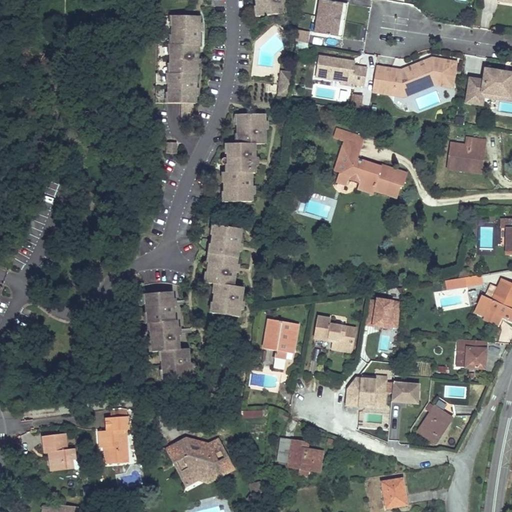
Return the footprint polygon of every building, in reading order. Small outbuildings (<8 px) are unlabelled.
[(255,0),(257,8),(257,10),(259,9),(261,18),(285,15),(283,1),(285,0),(255,0)] [(342,4),(320,0),(315,34),(337,38),(342,4)] [(172,27),(172,37),(172,38),(175,38),(175,46),(173,46),(173,55),(170,55),(170,56),(170,65),(170,67),(173,67),(173,75),(171,75),(171,83),(168,83),(168,85),(168,96),(171,96),(171,105),(182,105),(182,121),(191,121),(191,105),(195,105),(195,98),(198,98),(198,89),(195,89),(195,76),(197,76),(197,61),(200,62),(200,53),(197,53),(197,47),(199,47),(199,33),(202,33),(202,24),(199,25),(199,18),(175,17),(175,26),(172,26),(172,27)] [(309,33),(297,31),(296,42),(307,44),(309,33)] [(354,62),(319,56),(315,77),(364,85),(367,69),(354,67),(354,62)] [(404,77),(375,72),(372,91),(395,96),(396,87),(410,90),(432,81),(452,85),(455,64),(431,60),(405,72),(404,77)] [(405,72),(376,68),(375,72),(404,77),(405,72)] [(501,74),(501,73),(500,72),(499,71),(497,71),(496,71),(495,72),(494,73),(493,73),(493,74),(492,74),(493,72),(485,71),(484,82),(470,80),(466,102),(481,105),(483,96),(483,91),(508,95),(509,89),(511,89),(511,74),(507,74),(507,77),(502,76),(502,75),(501,74)] [(410,90),(396,87),(395,96),(404,97),(433,86),(451,89),(452,85),(432,81),(410,90)] [(508,95),(483,91),(483,96),(511,100),(511,89),(509,89),(508,95)] [(363,95),(353,93),(351,104),(361,106),(363,95)] [(167,124),(167,111),(154,112),(154,127),(159,140),(171,137),(167,124)] [(228,155),(228,159),(224,159),(223,159),(222,160),(222,161),(221,161),(221,162),(221,163),(221,164),(222,165),(222,166),(223,166),(224,166),(225,166),(230,166),(230,174),(227,174),(227,182),(224,182),(224,184),(224,193),(224,195),(227,195),(227,203),(251,203),(251,196),(254,196),(254,188),(251,188),(251,174),(255,175),(254,160),(257,160),(257,152),(254,151),(254,145),(265,145),(264,131),(267,131),(267,122),(264,122),(264,116),(240,116),(240,125),(238,124),(238,126),(238,135),(238,137),(240,137),(240,145),(235,145),(230,145),(230,154),(228,154),(228,155)] [(345,140),(362,146),(364,138),(336,129),(334,137),(345,141),(345,140)] [(485,141),(466,139),(465,146),(451,144),(447,169),(464,172),(465,164),(481,167),(485,141)] [(362,146),(345,140),(345,141),(334,172),(339,173),(349,177),(348,180),(359,184),(357,189),(373,194),(373,191),(374,188),(378,189),(377,192),(397,198),(400,187),(403,187),(406,175),(381,166),(381,168),(380,169),(379,172),(366,168),(367,165),(368,163),(357,160),(362,146)] [(175,155),(175,144),(167,143),(167,155),(175,155)] [(464,172),(480,174),(481,167),(465,164),(464,172)] [(349,177),(339,173),(336,182),(346,186),(348,180),(349,177)] [(479,249),(492,250),(493,226),(480,226),(479,249)] [(213,237),(211,246),(211,247),(214,248),(211,263),(206,263),(205,263),(204,263),(203,263),(202,264),(202,265),(202,266),(202,267),(202,268),(203,269),(204,270),(208,270),(207,274),(207,276),(210,276),(208,285),(213,285),(218,286),(217,294),(215,294),(214,295),(213,304),(213,306),(215,306),(214,315),(238,318),(240,304),(243,304),(244,296),(241,295),(242,289),(233,287),(234,274),(237,274),(238,265),(236,265),(237,253),(240,253),(241,245),(239,244),(241,230),(217,227),(215,235),(213,235),(213,237)] [(460,270),(458,278),(468,277),(467,269),(460,270)] [(482,284),(481,276),(465,279),(466,287),(482,284)] [(456,288),(466,287),(465,279),(455,280),(456,288)] [(511,285),(501,280),(492,301),(482,297),(474,313),(485,318),(488,311),(511,321),(511,285)] [(172,293),(147,295),(148,304),(146,304),(146,306),(146,314),(146,316),(149,316),(150,325),(152,325),(153,332),(150,332),(150,334),(151,343),(151,345),(154,345),(154,353),(158,353),(163,352),(164,360),(161,360),(162,362),(162,371),(162,373),(165,373),(165,381),(190,379),(189,365),(191,365),(190,356),(188,356),(187,350),(179,350),(177,337),(180,337),(179,328),(177,328),(176,321),(174,322),(173,309),(175,308),(175,300),(172,300),(172,293)] [(369,296),(366,325),(389,328),(392,298),(369,296)] [(329,319),(318,318),(314,339),(333,342),(332,346),(351,349),(355,329),(328,325),(329,319)] [(298,325),(268,320),(263,349),(275,352),(274,359),(286,360),(286,359),(287,354),(292,355),(293,355),(298,325)] [(486,342),(458,340),(456,368),(484,369),(485,356),(482,356),(482,349),(485,350),(486,342)] [(376,376),(362,374),(361,380),(356,379),(348,390),(346,404),(360,406),(360,401),(367,401),(367,403),(383,405),(386,381),(376,380),(376,376)] [(425,409),(431,413),(434,407),(429,404),(425,409)] [(431,413),(417,433),(434,444),(448,422),(444,420),(446,415),(434,407),(431,413)] [(110,411),(110,419),(127,418),(127,410),(120,410),(110,411)] [(128,431),(127,418),(110,419),(111,431),(107,431),(98,432),(99,449),(104,448),(107,448),(109,464),(128,463),(125,431),(128,431)] [(54,472),(73,469),(72,461),(75,460),(74,450),(67,450),(65,434),(42,437),(44,454),(48,454),(53,453),(54,472)] [(185,439),(180,442),(187,443),(203,448),(208,445),(185,439)] [(187,456),(173,464),(179,474),(187,470),(193,479),(203,473),(205,479),(231,466),(217,440),(208,445),(203,448),(193,453),(187,443),(180,442),(187,456)] [(299,469),(307,471),(319,472),(322,452),(306,450),(301,449),(302,443),(281,440),(278,462),(288,464),(288,468),(299,469)] [(180,442),(165,450),(173,464),(187,456),(180,442)] [(233,470),(231,466),(205,479),(207,483),(233,470)] [(187,470),(179,474),(185,486),(197,480),(207,483),(205,479),(203,473),(193,479),(187,470)] [(381,483),(386,509),(406,505),(402,480),(381,483)] [(256,483),(246,486),(249,495),(247,495),(243,500),(247,505),(248,506),(247,511),(257,511),(259,496),(256,483)]
